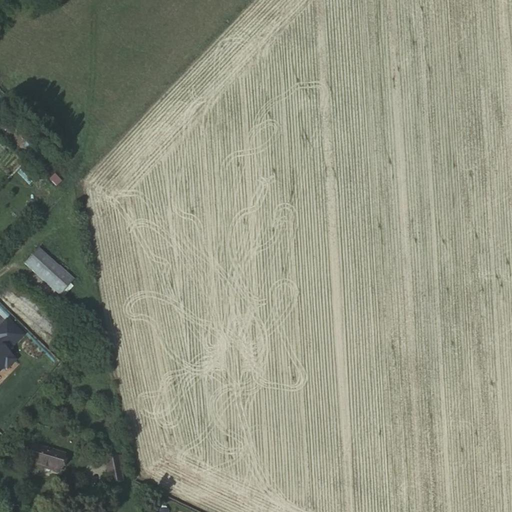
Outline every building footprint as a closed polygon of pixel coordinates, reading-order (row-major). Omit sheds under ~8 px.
[(68,285),(37,257),(24,271),(56,299),(68,285)] [(64,459),(33,448),(27,467),(59,477),(64,459)] [(108,463),(121,460),(119,450),(106,453),(108,463)] [(125,474),(121,460),(108,463),(111,477),(125,474)] [(164,511),(168,500),(161,498),(157,510),(162,511),(164,511)]
